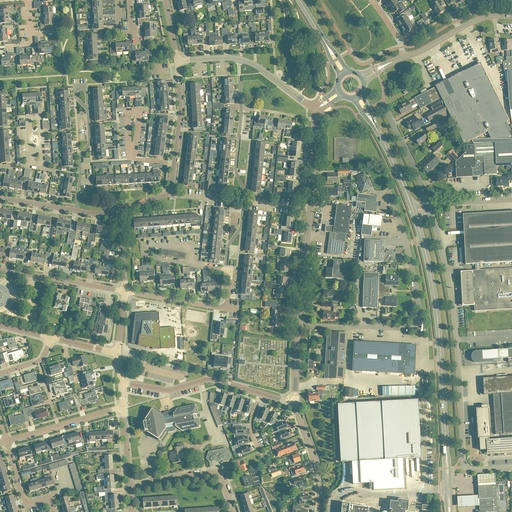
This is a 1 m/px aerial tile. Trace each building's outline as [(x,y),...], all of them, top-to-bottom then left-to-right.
[(190,6),(192,15),(195,14),(193,7),(203,4),(201,0),(193,0),(194,5),(190,6)] [(216,3),(215,0),(205,0),(208,8),(208,10),(211,9),(211,8),(210,4),(216,3)] [(215,0),(216,3),(222,1),(224,10),(227,9),(226,5),(225,0),(215,0)] [(242,0),(242,2),(239,2),(239,11),(245,11),(253,10),(252,0),(242,0)] [(263,7),(262,4),(267,4),(266,0),(258,0),(259,2),(256,2),(256,9),(256,13),(256,14),(263,14),(263,13),(263,7)] [(389,8),(397,2),(395,0),(389,0),(386,3),(386,4),(386,5),(388,8),(389,7),(389,8)] [(437,15),(445,11),(442,6),(445,5),(441,0),(435,0),(434,1),(436,3),(431,5),(437,15)] [(187,7),(186,3),(186,1),(178,3),(180,11),(185,9),(187,16),(188,15),(189,18),(192,17),(191,15),(192,15),(190,6),(187,7)] [(140,13),(149,12),(149,6),(150,6),(150,2),(145,3),(137,3),(138,9),(140,9),(140,13)] [(398,4),(397,2),(389,8),(393,14),(396,11),(398,14),(406,9),(403,3),(400,5),(398,4)] [(48,5),(39,6),(40,11),(44,11),(44,14),(53,13),(56,13),(55,8),(54,8),(53,8),(46,8),(46,7),(48,7),(48,5)] [(0,10),(0,16),(9,16),(11,16),(11,12),(13,12),(13,7),(0,8),(0,11),(0,10)] [(401,26),(410,20),(408,17),(410,16),(407,11),(402,14),(403,17),(398,20),(399,22),(398,22),(399,25),(400,25),(401,26)] [(140,19),(138,19),(138,22),(146,22),(149,22),(149,19),(149,12),(140,13),(140,19)] [(9,21),(9,16),(0,16),(0,17),(0,24),(5,23),(5,26),(13,26),(15,26),(15,21),(12,22),(12,21),(9,21)] [(44,23),(41,23),(41,29),(47,28),(57,28),(58,28),(58,22),(57,22),(53,22),(53,19),(44,20),(44,23)] [(410,21),(410,20),(401,26),(404,31),(403,31),(405,35),(409,33),(408,32),(414,29),(409,21),(410,21)] [(146,25),(146,31),(155,31),(155,24),(149,25),(149,22),(146,22),(138,22),(139,26),(146,25)] [(3,29),(0,29),(0,35),(7,36),(7,31),(13,31),(13,26),(5,26),(3,26),(3,29)] [(250,43),(249,36),(249,34),(242,34),(242,29),(239,29),(239,37),(242,37),(242,44),(250,43)] [(146,31),(146,35),(144,35),(144,41),(145,41),(152,41),(152,37),(155,37),(155,31),(146,31)] [(206,31),(206,32),(207,40),(207,42),(210,42),(210,46),(217,45),(216,34),(209,34),(209,31),(206,31)] [(199,33),(198,33),(195,33),(196,44),(203,44),(203,43),(207,42),(207,40),(206,32),(203,32),(199,32),(199,33)] [(196,44),(195,33),(191,34),(191,37),(188,37),(188,34),(184,34),(184,41),(188,41),(188,45),(196,44)] [(8,39),(7,36),(0,35),(0,42),(4,42),(4,45),(13,45),(19,44),(19,41),(13,41),(12,39),(8,39)] [(236,35),(236,36),(229,36),(229,45),(232,44),(232,46),(236,45),(236,44),(237,44),(236,41),(238,41),(238,35),(236,35)] [(50,36),(51,42),(44,42),(45,53),(51,53),(51,46),(54,46),(54,36),(50,36)] [(38,45),(38,37),(35,37),(35,47),(39,47),(39,54),(45,53),(44,42),(41,42),(41,45),(38,45)] [(496,39),(489,40),(490,50),(494,49),(495,53),(501,52),(500,45),(497,46),(496,39)] [(511,116),(511,49),(511,50),(511,40),(504,41),(505,47),(503,47),(503,51),(507,50),(507,58),(506,58),(507,62),(503,62),(506,80),(508,80),(509,100),(510,110),(511,116)] [(133,55),(132,46),(132,41),(129,41),(129,43),(122,43),(123,52),(129,52),(129,57),(133,57),(133,55)] [(116,42),(113,42),(110,42),(110,54),(112,54),(117,54),(117,53),(123,52),(122,43),(116,44),(116,42)] [(143,61),(142,52),(136,53),(135,45),(132,46),(133,55),(133,57),(133,62),(139,61),(139,68),(143,68),(143,61)] [(35,47),(32,47),(33,56),(27,56),(27,65),(34,64),(33,60),(36,60),(35,47)] [(23,54),(23,57),(21,57),(20,52),(21,52),(21,48),(17,48),(17,61),(21,61),(21,65),(27,65),(27,56),(26,54),(23,54)] [(147,52),(142,52),(143,61),(149,61),(152,61),(152,57),(151,50),(147,50),(147,52)] [(14,61),(13,54),(5,54),(6,59),(2,59),(2,66),(10,66),(10,62),(14,61)] [(470,56),(460,60),(464,70),(469,68),(467,64),(470,63),(469,60),(471,59),(470,56)] [(481,64),(459,74),(488,132),(491,139),(511,138),(509,132),(505,124),(509,122),(484,70),(481,64)] [(459,74),(436,86),(439,93),(464,144),(472,140),(476,138),(488,132),(459,74)] [(156,81),(157,89),(159,89),(159,92),(168,92),(168,85),(166,85),(166,81),(156,81)] [(62,98),(69,98),(68,91),(68,86),(64,87),(64,89),(57,89),(57,92),(58,99),(62,98)] [(145,88),(142,88),(142,87),(135,87),(136,96),(136,101),(138,101),(139,107),(142,107),(141,101),(142,98),(142,96),(146,96),(145,88)] [(429,104),(440,99),(440,98),(435,87),(414,98),(414,99),(408,102),(408,101),(398,107),(401,114),(412,109),(411,107),(417,104),(420,109),(429,104)] [(123,89),(119,89),(119,95),(123,95),(123,97),(126,97),(127,102),(130,101),(129,97),(130,97),(129,88),(123,88),(123,89)] [(8,95),(8,91),(0,92),(1,95),(0,95),(0,101),(6,101),(5,95),(8,95)] [(440,99),(429,104),(433,111),(426,115),(429,121),(431,120),(433,123),(448,115),(447,112),(440,99)] [(160,105),(160,107),(159,108),(159,109),(159,110),(159,111),(160,111),(161,111),(161,114),(169,114),(168,111),(169,111),(169,105),(160,105)] [(108,114),(95,115),(95,121),(104,121),(104,122),(107,122),(107,114),(108,114)] [(168,116),(156,115),(156,120),(159,121),(158,124),(167,126),(168,125),(168,124),(169,123),(168,122),(168,119),(168,116)] [(264,128),(267,117),(260,116),(259,119),(255,118),(254,123),(255,123),(255,126),(264,128)] [(406,123),(405,123),(407,126),(408,126),(409,129),(413,128),(414,130),(424,125),(421,120),(418,121),(415,116),(411,118),(412,119),(406,122),(406,123)] [(273,119),(267,117),(264,128),(267,129),(268,130),(274,132),(276,123),(273,123),(273,119)] [(276,123),(274,132),(277,132),(277,130),(281,131),(281,128),(284,129),(286,121),(279,120),(279,124),(276,123)] [(286,121),(284,129),(288,130),(287,133),(286,137),(293,138),(293,134),(295,127),(292,127),(293,122),(286,121)] [(202,122),(193,122),(193,129),(194,128),(194,132),(203,132),(202,128),(202,122)] [(434,122),(425,127),(428,132),(436,128),(434,122)] [(224,128),(224,133),(222,133),(222,136),(229,137),(230,134),(232,134),(233,129),(224,128)] [(4,129),(0,129),(0,137),(8,137),(12,137),(12,134),(8,134),(8,131),(4,131),(4,129)] [(423,132),(414,138),(419,145),(427,139),(423,132)] [(349,160),(357,160),(357,137),(334,138),(334,161),(343,160),(343,163),(349,163),(349,160)] [(293,150),(301,151),(301,144),(297,144),(297,140),(289,140),(288,146),(293,147),(293,150)] [(437,140),(430,147),(435,152),(442,145),(437,140)] [(511,142),(495,144),(475,145),(466,145),(467,151),(456,162),(456,177),(473,177),(473,176),(479,176),(479,175),(482,175),(482,176),(483,176),(484,176),(484,175),(497,174),(496,170),(496,166),(511,165),(511,142)] [(106,157),(106,150),(97,151),(98,157),(99,157),(99,160),(107,160),(106,157)] [(278,158),(282,159),(288,159),(288,156),(289,156),(300,157),(301,151),(293,150),(292,153),(290,153),(288,153),(287,156),(282,156),(279,155),(278,158)] [(427,173),(440,162),(432,153),(420,165),(427,173)] [(278,158),(277,158),(277,161),(278,162),(281,162),(287,162),(286,166),(288,166),(291,166),(291,170),(299,170),(299,164),(289,163),(288,163),(288,159),(282,159),(278,158)] [(73,160),(64,160),(61,161),(61,169),(66,169),(66,167),(73,166),(73,160)] [(16,181),(15,189),(21,190),(23,182),(25,183),(26,178),(27,178),(28,169),(25,169),(24,177),(23,177),(22,178),(21,178),(20,180),(20,182),(16,181)] [(4,177),(4,181),(1,181),(0,186),(3,186),(3,187),(9,188),(10,180),(11,178),(12,170),(9,170),(8,175),(5,175),(4,177)] [(508,177),(496,178),(497,186),(508,186),(508,180),(511,180),(511,173),(507,174),(508,177)] [(362,191),(371,187),(368,179),(366,179),(364,175),(357,178),(359,182),(358,182),(362,191)] [(183,180),(182,182),(183,183),(183,186),(191,187),(191,188),(195,188),(195,185),(192,184),(193,180),(184,179),(184,180),(183,180)] [(210,182),(207,182),(206,190),(210,191),(210,185),(218,186),(218,189),(222,190),(222,191),(225,192),(226,190),(227,190),(228,189),(228,187),(227,186),(227,184),(218,183),(210,182)] [(338,196),(338,189),(328,189),(328,188),(327,188),(327,196),(338,196)] [(61,190),(61,194),(58,193),(58,196),(60,196),(70,198),(71,192),(61,190)] [(357,193),(356,202),(365,203),(364,211),(376,212),(377,203),(376,202),(376,199),(374,196),(357,193)] [(334,226),(332,226),(329,253),(344,255),(346,234),(348,234),(350,218),(351,218),(351,215),(352,207),(337,205),(334,226)] [(225,210),(221,210),(221,207),(213,206),(213,212),(216,212),(215,216),(224,217),(225,216),(225,214),(224,213),(225,210)] [(250,213),(249,213),(249,219),(257,220),(258,211),(250,210),(250,213)] [(4,222),(4,223),(5,224),(7,221),(8,219),(11,220),(12,212),(6,211),(4,222)] [(462,272),(461,273),(463,304),(464,305),(474,305),(474,306),(474,311),(511,308),(511,268),(480,270),(480,264),(489,263),(511,261),(511,211),(463,215),(466,264),(475,264),(475,271),(472,271),(472,272),(462,272)] [(24,222),(23,227),(23,229),(26,230),(26,228),(27,228),(27,222),(31,223),(32,215),(25,214),(24,222)] [(193,215),(191,215),(191,224),(191,227),(199,226),(201,226),(201,216),(197,216),(197,215),(196,214),(194,214),(193,215)] [(364,215),(361,235),(371,236),(372,231),(376,231),(377,224),(380,225),(381,217),(382,217),(370,215),(364,215)] [(52,218),(45,217),(44,224),(43,227),(50,229),(49,234),(52,235),(53,228),(54,224),(51,223),(52,218)] [(290,231),(290,227),(293,228),(294,218),(286,217),(285,227),(281,226),(281,230),(282,230),(288,230),(289,231),(290,231)] [(65,220),(58,219),(57,229),(56,231),(63,232),(63,228),(65,220)] [(83,232),(82,236),(89,237),(89,234),(89,233),(91,225),(84,224),(83,232)] [(91,243),(91,244),(94,245),(95,242),(95,238),(102,239),(104,227),(97,226),(96,234),(96,235),(93,235),(91,243)] [(111,228),(104,227),(102,239),(112,241),(114,233),(110,233),(111,228)] [(284,242),(291,243),(292,234),(289,233),(289,231),(288,230),(282,230),(281,230),(274,229),(274,234),(278,235),(278,231),(282,232),(282,235),(281,242),(284,242)] [(385,253),(384,255),(385,241),(365,240),(364,261),(384,262),(385,262),(385,263),(387,263),(388,261),(390,261),(389,262),(390,262),(391,262),(392,262),(393,260),(395,259),(395,258),(395,257),(395,256),(395,255),(394,254),(394,253),(393,252),(392,252),(391,251),(390,251),(389,251),(388,251),(387,251),(386,252),(385,253)] [(7,247),(5,257),(9,257),(9,258),(16,259),(17,255),(18,248),(15,247),(14,250),(11,250),(12,243),(8,243),(7,247)] [(255,245),(246,244),(245,251),(248,251),(248,253),(254,254),(254,252),(255,245)] [(70,264),(70,268),(74,268),(73,270),(80,271),(82,261),(82,260),(79,259),(78,263),(75,262),(75,260),(76,260),(78,246),(74,245),(73,248),(72,257),(70,264)] [(21,249),(18,248),(17,255),(16,259),(23,260),(23,259),(27,259),(28,250),(29,250),(25,249),(21,249)] [(290,258),(290,250),(281,249),(280,257),(290,258)] [(28,250),(27,259),(31,260),(31,261),(37,262),(39,251),(36,251),(35,254),(32,253),(32,251),(28,250)] [(39,251),(37,262),(44,264),(45,262),(48,263),(50,253),(46,253),(46,256),(42,255),(43,252),(39,251)] [(204,252),(201,252),(201,256),(211,257),(210,260),(219,261),(220,254),(213,254),(211,253),(204,252)] [(54,254),(50,253),(48,263),(52,264),(52,265),(59,266),(61,255),(58,255),(58,254),(54,254)] [(61,255),(59,266),(66,267),(70,268),(70,264),(72,257),(67,256),(61,255)] [(82,261),(80,271),(87,272),(87,271),(91,271),(93,262),(93,259),(89,259),(89,261),(82,260),(82,261)] [(93,262),(91,271),(95,272),(95,274),(102,275),(103,264),(100,264),(99,267),(96,266),(97,263),(93,262),(94,259),(93,259),(93,262)] [(284,263),(284,260),(278,259),(277,263),(279,263),(278,266),(281,267),(281,271),(288,272),(289,264),(284,263)] [(142,260),(142,266),(138,267),(139,272),(140,282),(147,281),(145,260),(142,260)] [(149,260),(145,260),(147,276),(147,281),(154,280),(154,276),(155,276),(155,270),(149,270),(149,260)] [(327,268),(326,278),(332,278),(339,278),(342,279),(342,272),(339,272),(340,266),(342,266),(342,264),(343,262),(334,261),(333,264),(333,268),(327,268)] [(107,265),(103,264),(102,275),(108,276),(109,275),(112,275),(113,269),(110,268),(106,268),(107,265)] [(207,285),(208,292),(215,291),(216,291),(216,292),(220,292),(219,282),(214,283),(211,283),(210,277),(210,271),(206,271),(207,278),(207,281),(207,285)] [(363,307),(377,308),(378,298),(385,298),(385,306),(396,306),(396,297),(388,297),(389,285),(398,285),(398,276),(386,276),(386,283),(378,283),(379,273),(364,272),(363,307)] [(264,283),(264,286),(272,287),(272,284),(275,284),(287,286),(287,278),(279,277),(279,281),(275,281),(275,282),(264,281),(264,283)] [(3,286),(1,285),(0,284),(0,307),(1,307),(3,306),(6,304),(8,302),(7,302),(8,300),(9,298),(9,296),(9,293),(8,290),(6,288),(3,286)] [(250,289),(242,288),(241,295),(242,295),(241,299),(244,299),(251,300),(252,300),(253,293),(250,292),(250,289)] [(286,292),(278,291),(274,290),(273,294),(275,294),(275,298),(285,299),(286,292)] [(339,291),(324,290),(324,294),(323,298),(326,298),(326,297),(333,298),(332,305),(339,305),(339,302),(340,299),(338,299),(339,291)] [(55,302),(54,306),(54,307),(55,308),(62,310),(62,311),(66,312),(67,306),(69,307),(69,304),(68,304),(69,298),(66,297),(66,298),(61,297),(61,294),(57,293),(56,298),(55,298),(54,302),(55,302)] [(81,299),(80,299),(80,302),(79,302),(78,307),(83,308),(81,315),(86,316),(87,315),(90,316),(90,315),(91,312),(92,312),(93,307),(88,306),(90,299),(84,298),(84,299),(81,299)] [(95,318),(96,318),(96,322),(95,322),(93,332),(97,333),(103,334),(103,333),(107,334),(108,329),(108,328),(108,325),(105,325),(106,320),(107,320),(108,315),(102,314),(104,306),(98,305),(95,318)] [(335,315),(340,316),(341,307),(334,306),(333,312),(324,311),(323,319),(334,320),(335,315)] [(272,327),(280,327),(280,321),(282,321),(282,318),(278,318),(278,311),(273,311),(272,318),(273,318),(272,327)] [(135,313),(131,344),(149,346),(149,343),(152,343),(152,348),(153,349),(154,349),(174,348),(175,348),(175,347),(174,328),(174,327),(173,327),(160,328),(159,312),(135,313)] [(472,316),(472,323),(474,323),(474,329),(484,329),(484,317),(476,317),(476,316),(472,316)] [(217,327),(214,327),(213,327),(212,340),(217,340),(218,335),(223,335),(224,324),(217,323),(217,327)] [(344,366),(346,341),(346,333),(331,332),(328,378),(343,379),(344,366)] [(8,339),(8,338),(0,340),(0,347),(4,347),(3,344),(7,343),(9,349),(17,347),(14,337),(8,339)] [(410,377),(410,374),(415,374),(416,345),(354,342),(352,371),(405,374),(405,377),(410,377)] [(472,355),(472,357),(472,358),(472,359),(472,360),(473,361),(474,362),(475,363),(477,363),(478,363),(493,362),(493,359),(508,358),(507,349),(482,351),(481,351),(477,351),(476,351),(475,352),(474,352),(473,353),(472,354),(472,355)] [(3,353),(5,362),(9,361),(20,358),(20,355),(23,354),(22,350),(18,351),(7,354),(7,352),(3,353)] [(216,353),(212,353),(211,361),(214,361),(214,367),(218,368),(218,367),(220,367),(222,355),(216,354),(216,353)] [(228,355),(222,355),(220,367),(223,367),(223,368),(227,369),(227,362),(231,363),(232,355),(228,355)] [(85,356),(83,356),(72,359),(74,366),(80,364),(80,367),(86,365),(87,365),(85,356)] [(62,364),(60,365),(59,363),(48,367),(50,374),(61,371),(61,369),(63,368),(64,368),(64,367),(63,365),(63,364),(62,364)] [(37,380),(35,372),(24,375),(26,383),(37,380)] [(92,373),(90,374),(86,375),(85,372),(79,374),(83,388),(93,385),(92,381),(94,380),(92,373)] [(483,378),(484,392),(480,392),(480,395),(484,395),(493,394),(494,408),(496,435),(511,434),(511,433),(511,376),(500,377),(483,378)] [(10,379),(0,382),(0,388),(0,390),(12,386),(10,379)] [(64,381),(53,384),(55,392),(56,395),(66,393),(65,389),(66,389),(64,381)] [(32,386),(28,388),(30,395),(41,392),(39,385),(32,387),(32,386)] [(308,393),(309,397),(307,398),(307,400),(309,401),(315,401),(315,403),(319,403),(318,395),(322,395),(322,391),(325,391),(329,391),(329,388),(335,388),(335,385),(329,385),(329,386),(325,386),(317,386),(317,390),(318,390),(318,393),(308,393)] [(415,395),(415,386),(388,387),(388,396),(415,395)] [(353,398),(354,389),(345,389),(345,397),(353,398)] [(80,396),(77,397),(77,399),(79,404),(82,403),(82,405),(87,403),(86,402),(91,400),(91,401),(92,402),(93,403),(94,402),(95,401),(95,400),(98,399),(95,392),(94,390),(91,390),(92,393),(84,395),(86,399),(82,400),(80,396)] [(215,392),(210,392),(209,404),(217,425),(222,423),(214,403),(215,392)] [(225,401),(227,395),(221,393),(220,398),(215,396),(214,404),(219,405),(219,404),(223,405),(224,405),(225,401)] [(77,399),(77,397),(76,394),(70,395),(70,397),(64,399),(65,402),(58,404),(61,412),(72,408),(70,401),(77,399)] [(3,399),(6,407),(17,404),(14,395),(14,396),(3,399)] [(44,402),(42,396),(31,399),(33,406),(44,402)] [(224,405),(223,405),(221,411),(225,412),(228,407),(232,408),(233,404),(234,404),(236,398),(230,396),(228,402),(225,401),(224,405)] [(232,408),(230,414),(233,415),(235,413),(240,414),(240,411),(241,411),(242,407),(244,401),(238,399),(236,405),(234,404),(233,404),(232,408)] [(418,400),(338,405),(341,462),(352,462),(353,484),(373,483),(374,491),(405,489),(403,459),(421,458),(418,400)] [(241,411),(240,411),(240,414),(244,415),(245,412),(249,414),(253,404),(247,402),(245,408),(242,407),(241,411)] [(155,408),(153,409),(153,408),(145,420),(145,421),(143,421),(143,422),(138,423),(138,422),(137,422),(139,432),(141,432),(142,432),(145,431),(147,431),(148,432),(147,432),(159,440),(160,440),(159,439),(161,439),(167,431),(168,432),(175,431),(177,428),(182,431),(200,427),(199,426),(200,426),(199,418),(198,418),(197,414),(198,414),(196,406),(195,406),(195,405),(177,408),(174,413),(171,411),(164,412),(163,414),(155,408)] [(511,438),(493,439),(493,440),(490,440),(489,437),(491,437),(489,408),(488,408),(487,406),(487,405),(483,406),(481,406),(481,408),(477,409),(476,409),(478,438),(479,438),(480,450),(487,450),(487,453),(511,451),(511,438)] [(266,416),(269,410),(263,408),(261,414),(258,412),(255,419),(260,421),(261,418),(264,420),(265,420),(266,416)] [(46,409),(35,412),(34,412),(35,415),(36,419),(48,415),(46,409)] [(265,420),(264,420),(263,423),(267,425),(269,422),(273,424),(275,419),(278,414),(272,412),(269,417),(266,416),(265,420)] [(20,415),(14,417),(13,414),(8,415),(9,419),(11,425),(17,423),(18,424),(22,423),(25,422),(23,415),(20,415)] [(275,419),(273,424),(274,428),(277,427),(278,431),(282,429),(287,428),(287,427),(288,426),(287,425),(286,422),(283,423),(280,424),(279,421),(275,419)] [(242,434),(245,434),(245,433),(247,433),(247,431),(246,431),(246,428),(244,428),(240,428),(240,425),(233,425),(233,430),(236,430),(236,434),(242,434)] [(273,436),(278,436),(279,440),(290,436),(290,435),(291,435),(291,433),(290,433),(289,430),(286,431),(287,431),(284,432),(282,429),(278,431),(272,433),(273,436)] [(78,432),(72,434),(75,441),(75,444),(79,443),(81,443),(78,432)] [(96,440),(95,432),(89,433),(89,436),(87,436),(87,443),(90,443),(90,442),(96,441),(96,440)] [(68,440),(65,440),(67,447),(70,447),(69,443),(75,441),(72,434),(66,436),(68,440)] [(236,434),(234,434),(235,441),(238,440),(239,444),(239,445),(243,444),(248,443),(248,442),(249,442),(249,440),(248,440),(248,437),(245,437),(243,438),(242,434),(236,434)] [(56,439),(58,446),(62,445),(63,449),(67,447),(65,440),(63,441),(62,437),(56,439)] [(58,446),(56,439),(50,441),(53,448),(55,447),(57,452),(60,451),(58,446)] [(46,442),(40,444),(42,451),(46,450),(46,451),(49,450),(51,450),(49,443),(46,444),(46,442)] [(279,448),(279,450),(276,451),(278,455),(281,454),(281,455),(297,450),(297,449),(297,448),(296,446),(295,446),(294,443),(288,445),(284,446),(279,448)] [(42,451),(40,444),(34,445),(36,453),(42,451)] [(239,445),(239,444),(236,445),(239,452),(241,451),(243,455),(252,451),(251,450),(253,450),(252,448),(252,449),(250,445),(248,446),(245,447),(243,444),(239,445)] [(174,451),(170,452),(172,464),(180,462),(179,458),(185,457),(182,446),(174,448),(174,451)] [(24,449),(26,456),(32,455),(30,447),(24,449)] [(206,458),(209,462),(211,460),(212,461),(215,461),(217,456),(219,457),(223,462),(229,461),(231,455),(225,448),(208,452),(206,458)] [(26,456),(24,449),(18,450),(20,458),(26,456)] [(109,452),(102,453),(96,453),(97,456),(102,456),(102,459),(103,463),(105,463),(113,462),(112,455),(110,455),(109,452)] [(295,464),(295,463),(301,461),(298,454),(289,457),(290,460),(289,460),(291,465),(295,464)] [(238,461),(242,472),(247,470),(243,459),(238,461)] [(105,463),(106,467),(100,467),(100,469),(98,470),(98,473),(110,472),(109,469),(113,469),(113,462),(105,463)] [(301,466),(300,463),(288,467),(289,470),(291,469),(293,477),(297,476),(296,474),(304,472),(302,465),(301,466)] [(98,473),(98,475),(96,475),(97,481),(103,480),(103,479),(106,479),(107,482),(114,482),(114,475),(110,475),(110,472),(98,473)] [(45,479),(48,486),(53,485),(50,474),(45,476),(45,479)] [(252,484),(249,475),(243,477),(245,486),(252,484)] [(42,488),(40,481),(39,478),(33,480),(36,490),(42,488)] [(0,481),(1,484),(0,484),(0,487),(2,487),(2,486),(9,484),(8,479),(0,481)] [(45,479),(40,481),(42,488),(48,486),(45,479)] [(299,488),(307,486),(306,480),(301,481),(301,479),(293,480),(294,481),(289,482),(290,486),(294,485),(295,485),(295,488),(296,489),(299,488)] [(36,490),(33,480),(31,480),(31,483),(28,484),(30,492),(36,490)] [(480,510),(475,511),(474,511),(492,511),(497,511),(495,485),(490,485),(489,481),(485,481),(486,485),(478,486),(480,510)] [(506,504),(505,484),(506,484),(506,481),(495,482),(496,485),(497,511),(504,511),(506,511),(506,509),(507,509),(507,505),(506,504)] [(99,487),(94,488),(95,493),(99,493),(105,492),(111,492),(111,489),(115,489),(114,482),(107,482),(107,486),(103,486),(103,487),(99,487)] [(2,487),(3,491),(2,492),(1,492),(2,495),(4,494),(4,492),(11,490),(9,484),(2,486),(2,487)] [(247,492),(247,493),(240,495),(242,501),(249,499),(249,496),(251,495),(249,491),(247,492)] [(111,495),(111,492),(105,492),(105,498),(111,498),(111,502),(118,501),(118,495),(111,495)] [(304,492),(294,493),(294,498),(300,498),(300,501),(299,501),(299,505),(305,504),(305,501),(308,501),(308,494),(304,495),(304,492)] [(5,497),(6,501),(3,501),(4,504),(7,503),(14,501),(12,495),(5,497)] [(62,504),(69,502),(67,496),(60,498),(62,504)] [(177,496),(168,497),(169,506),(178,505),(177,496)] [(477,496),(456,497),(457,508),(477,506),(477,496)] [(160,497),(151,498),(152,507),(160,507),(160,497)] [(168,497),(160,497),(160,507),(169,506),(168,497)] [(152,507),(151,498),(143,498),(143,508),(152,507)] [(251,504),(249,499),(242,501),(244,507),(251,504)] [(367,511),(368,508),(358,506),(349,505),(342,504),(341,510),(342,511),(341,511),(405,511),(408,511),(409,501),(398,500),(398,502),(390,501),(389,510),(392,510),(392,511),(391,511),(367,511)] [(7,507),(4,508),(5,510),(8,509),(16,507),(14,501),(7,503),(8,506),(8,507),(7,507)] [(106,506),(106,508),(103,509),(103,511),(109,511),(115,511),(115,508),(119,508),(118,501),(111,502),(111,505),(106,506)] [(69,502),(62,504),(63,510),(71,508),(69,502)]
